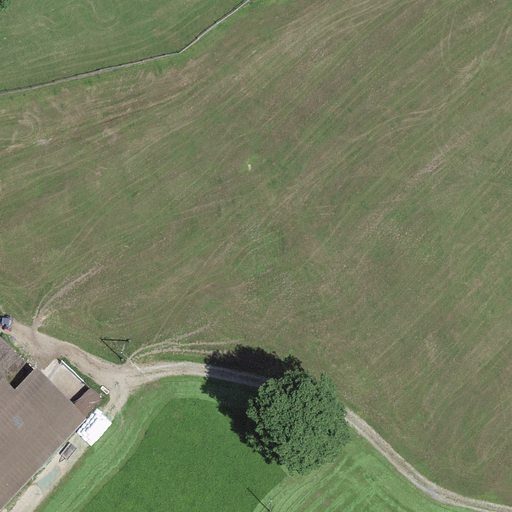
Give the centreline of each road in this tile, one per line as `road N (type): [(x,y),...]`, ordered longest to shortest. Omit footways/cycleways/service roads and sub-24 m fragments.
road 1 (track): [(491,511),(432,489),(360,430),(222,366),(140,376),(15,511)]
road 2 (track): [(73,125),(183,88),(218,63),(275,0)]
